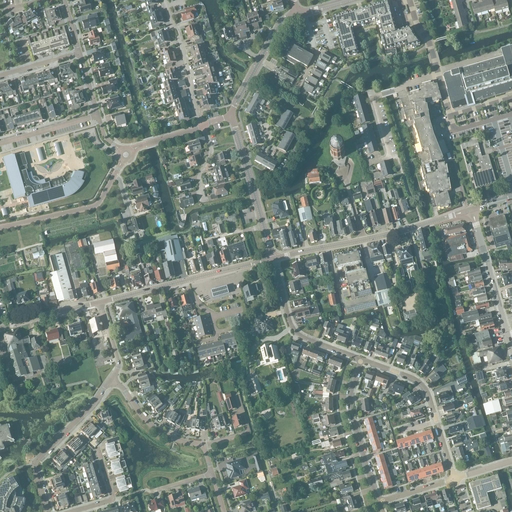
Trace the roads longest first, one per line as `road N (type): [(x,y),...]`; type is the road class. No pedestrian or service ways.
road 1 (tertiary): [(273,258),(472,210)]
road 2 (residential): [(454,478),(424,386),(360,360)]
road 3 (residential): [(367,164),(389,155),(375,96),(438,74)]
road 4 (tertiary): [(273,258),(231,115)]
road 5 (residential): [(360,360),(296,332),(273,258)]
road 6 (residential): [(381,501),(350,408),(360,360)]
road 7 (residential): [(94,402),(34,463),(48,511)]
road 8 (tertiary): [(508,338),(472,210)]
road 9 (residential): [(113,176),(94,206),(0,227)]
road 10 (residential): [(203,124),(166,0)]
